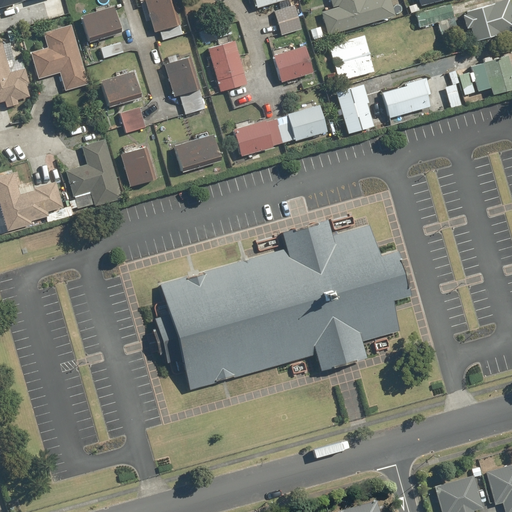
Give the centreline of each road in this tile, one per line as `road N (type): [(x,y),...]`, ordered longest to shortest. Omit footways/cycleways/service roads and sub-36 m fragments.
road 1 (residential): [(147,511),(389,443)]
road 2 (residential): [(389,443),(511,411)]
